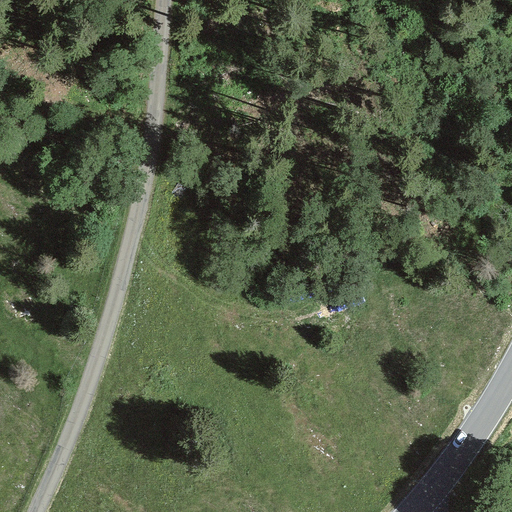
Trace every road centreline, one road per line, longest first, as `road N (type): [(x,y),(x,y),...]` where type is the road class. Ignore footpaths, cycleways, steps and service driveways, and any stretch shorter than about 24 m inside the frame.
road 1 (unclassified): [(37,511),(66,447),(125,258),(174,0)]
road 2 (secondary): [(413,511),(511,370)]
